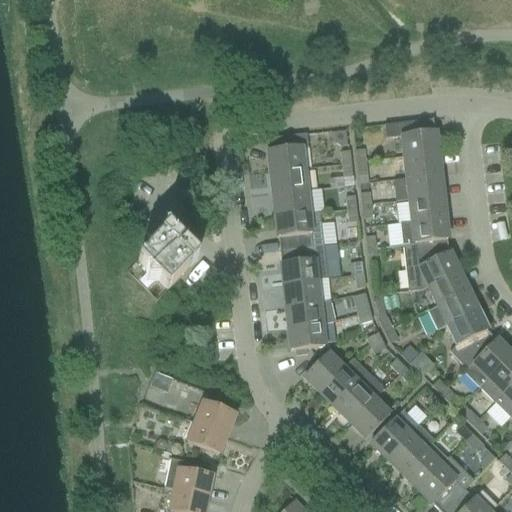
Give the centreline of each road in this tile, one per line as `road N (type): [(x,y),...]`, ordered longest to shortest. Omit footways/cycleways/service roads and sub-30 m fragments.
road 1 (residential): [(272,430),(253,399),(241,350),(227,132),(470,108)]
road 2 (residential): [(511,320),(480,251),(470,108)]
